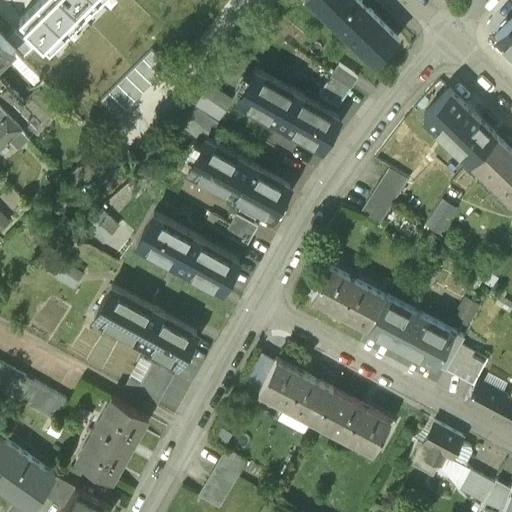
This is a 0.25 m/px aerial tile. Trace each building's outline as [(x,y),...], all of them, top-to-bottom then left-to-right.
[(66,34),(82,17),(65,0),(39,0),(36,4),(66,34)] [(65,0),(82,17),(99,0),(98,0),(65,0)] [(312,0),(334,21),(333,22),(345,34),(346,33),(374,61),(398,37),(372,12),(373,11),(361,0),(312,0)] [(49,50),(66,34),(36,4),(19,21),(23,24),(40,42),(49,50)] [(511,17),(496,33),(511,48),(511,17)] [(32,50),(40,42),(23,24),(15,33),(32,50)] [(23,59),(32,50),(15,33),(6,42),(14,50),(23,59)] [(0,63),(14,50),(6,42),(0,35),(0,63)] [(128,35),(96,84),(120,100),(151,50),(128,35)] [(87,84),(103,63),(82,47),(66,69),(87,84)] [(332,72),(350,85),(357,75),(338,62),(332,72)] [(255,67),(238,96),(269,114),(268,115),(289,127),(290,126),(321,144),(338,115),(303,95),(304,94),(290,86),(289,87),(255,67)] [(319,91),(337,104),(350,85),(332,72),(319,91)] [(206,128),(230,92),(206,76),(182,112),(206,128)] [(0,104),(19,125),(24,130),(58,97),(44,82),(22,103),(0,79),(0,104)] [(449,87),(424,114),(470,159),(495,133),(449,87)] [(0,143),(19,125),(0,104),(0,143)] [(511,149),(495,133),(470,159),(511,200),(511,149)] [(205,136),(189,166),(223,185),(223,186),(237,194),(272,213),(289,184),(257,166),(258,166),(237,154),(236,154),(205,136)] [(390,166),(362,211),(380,222),(408,177),(390,166)] [(439,194),(424,221),(440,230),(456,203),(439,194)] [(190,269),(221,286),(237,257),(203,238),(203,237),(189,229),(188,230),(154,210),(137,239),(169,257),(168,258),(189,269),(190,269)] [(236,211),(230,222),(251,234),(257,223),(236,211)] [(230,222),(224,232),(245,244),(251,234),(230,222)] [(58,273),(70,282),(80,269),(68,260),(58,273)] [(328,263),(311,295),(367,326),(385,294),(328,263)] [(144,341),(178,361),(195,331),(164,314),(164,313),(143,301),(143,302),(111,284),(95,313),(129,332),(129,333),(143,342),(144,341)] [(468,323),(479,300),(463,293),(453,316),(468,323)] [(385,294),(367,326),(425,357),(442,324),(385,294)] [(276,358),(258,390),(315,420),(333,388),(276,358)] [(130,376),(124,387),(155,405),(173,373),(152,361),(140,382),(130,376)] [(26,395),(54,409),(62,392),(34,378),(26,395)] [(471,386),(464,400),(511,425),(511,397),(478,380),(474,388),(471,386)] [(333,388),(315,420),(373,451),(390,419),(333,388)] [(75,458),(112,479),(148,414),(111,394),(75,458)] [(463,436),(434,420),(422,442),(418,440),(408,460),(434,474),(439,464),(443,466),(448,456),(451,458),(452,457),(462,462),(466,461),(472,450),(471,446),(461,441),(463,436)] [(0,434),(0,485),(30,507),(42,492),(55,473),(0,434)] [(227,448),(200,494),(218,505),(245,459),(227,448)] [(461,488),(483,501),(494,481),(471,469),(461,488)] [(55,473),(42,492),(52,499),(66,480),(55,473)] [(494,481),(483,501),(480,507),(488,511),(491,511),(506,485),(495,479),(494,481)] [(66,480),(52,499),(63,506),(75,485),(66,480)] [(511,511),(511,481),(502,510),(509,511),(511,511)] [(106,511),(111,505),(75,485),(63,506),(60,511),(106,511)]
